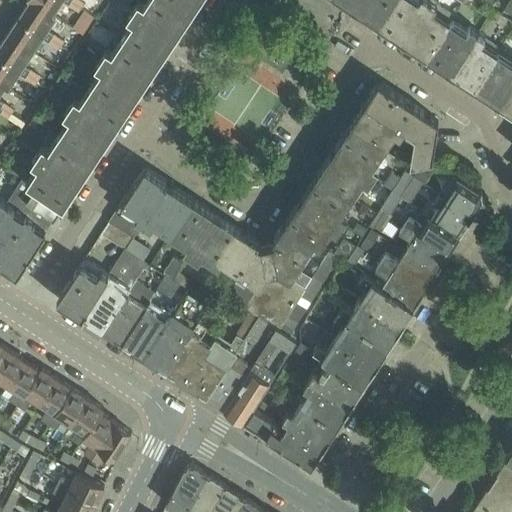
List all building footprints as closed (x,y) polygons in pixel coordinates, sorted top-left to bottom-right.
[(52,13),(32,0),(29,0),(19,16),(51,38),(54,33),(46,29),(55,15),(52,13)] [(71,0),(70,0),(32,0),(52,13),(60,0),(62,0),(68,4),(71,0)] [(138,23),(127,39),(158,59),(174,35),(190,12),(172,0),(152,0),(148,7),(138,1),(133,8),(128,16),(138,23)] [(172,0),(190,12),(197,0),(172,0)] [(345,0),(355,7),(379,23),(394,0),(345,0)] [(394,0),(379,23),(403,38),(428,54),(451,19),(434,8),(438,2),(434,0),(394,0)] [(85,8),(76,27),(86,32),(96,13),(85,8)] [(51,38),(19,16),(7,34),(32,50),(41,36),(49,41),(51,38)] [(428,54),(451,70),(475,86),(499,51),(482,40),(486,34),(478,29),(471,25),(467,30),(451,19),(428,54)] [(32,50),(7,34),(0,45),(0,54),(27,73),(30,69),(23,64),(32,50)] [(106,70),(95,87),(126,107),(142,83),(158,59),(127,39),(116,55),(106,49),(101,56),(96,64),(106,70)] [(475,86),(500,102),(511,109),(511,59),(499,51),(475,86)] [(27,73),(0,54),(0,80),(5,84),(8,86),(17,72),(25,77),(27,73)] [(365,101),(349,124),(380,144),(390,128),(400,135),(405,128),(412,133),(427,111),(379,80),(365,101)] [(74,118),(63,135),(94,156),(110,131),(126,107),(95,87),(84,103),(75,97),(70,104),(65,112),(74,118)] [(440,119),(427,111),(412,133),(415,135),(411,162),(434,158),(440,119)] [(333,149),(318,173),(348,193),(359,176),(369,183),(374,175),(378,168),(369,161),(380,144),(349,124),(333,149)] [(31,183),(41,190),(62,204),(78,180),(94,156),(63,135),(52,151),(43,145),(37,153),(33,159),(43,166),(31,183)] [(145,165),(116,209),(124,214),(133,200),(142,207),(136,217),(143,222),(150,227),(157,217),(174,228),(194,197),(170,181),(145,165)] [(483,197),(482,190),(454,171),(441,192),(473,213),(483,197)] [(302,197),(286,221),(316,241),(327,225),(337,231),(342,223),(347,216),(337,210),(348,193),(318,173),(302,197)] [(32,222),(45,230),(62,204),(41,190),(26,212),(34,218),(32,222)] [(441,192),(428,212),(460,233),(473,213),(441,192)] [(0,251),(21,219),(10,212),(14,205),(6,200),(0,195),(0,251)] [(218,214),(194,197),(174,228),(191,239),(184,249),(191,253),(199,258),(205,249),(222,260),(242,230),(218,214)] [(406,222),(449,250),(460,233),(428,212),(424,209),(418,219),(411,214),(406,222)] [(0,261),(17,272),(45,230),(32,222),(34,218),(26,212),(21,219),(0,251),(0,261)] [(109,220),(102,231),(126,247),(134,236),(109,220)] [(275,243),(274,243),(280,272),(291,279),(316,241),(286,221),(274,238),(277,240),(275,243)] [(408,233),(401,245),(437,269),(449,250),(406,222),(401,229),(408,233)] [(260,242),(242,230),(222,260),(259,285),(267,273),(262,245),(258,243),(260,242)] [(262,245),(267,273),(259,285),(245,305),(251,309),(259,314),(276,325),(280,328),(306,288),(291,279),(280,272),(274,243),(262,245)] [(425,287),(437,269),(401,245),(393,256),(386,252),(381,259),(425,287)] [(384,271),(377,280),(414,304),(425,287),(381,259),(377,266),(384,271)] [(57,299),(82,314),(109,273),(102,268),(95,279),(78,268),(57,299)] [(109,271),(109,273),(82,314),(123,340),(143,309),(123,296),(131,285),(109,271)] [(179,295),(186,281),(168,271),(160,285),(179,295)] [(402,324),(414,304),(377,280),(365,272),(360,280),(368,286),(361,297),(402,324)] [(167,369),(199,319),(210,302),(188,288),(172,313),(145,355),(167,369)] [(389,343),(402,324),(361,297),(353,309),(339,300),(334,308),(389,343)] [(150,299),(143,309),(123,340),(145,355),(172,313),(150,299)] [(335,336),(376,363),(389,343),(334,308),(329,315),(343,324),(335,336)] [(212,344),(207,351),(187,382),(208,395),(259,314),(251,309),(229,345),(216,336),(212,344)] [(276,325),(259,314),(208,395),(225,406),(276,325)] [(187,382),(207,351),(212,344),(199,336),(200,334),(203,334),(208,325),(199,319),(167,369),(187,382)] [(297,338),(276,325),(225,406),(245,419),(297,338)] [(328,358),(364,382),(376,363),(335,336),(328,348),(319,342),(314,349),(328,358)] [(0,363),(10,348),(0,341),(0,363)] [(25,358),(10,348),(0,363),(0,380),(0,379),(8,385),(25,358)] [(10,399),(18,404),(41,368),(25,358),(8,385),(16,390),(10,399)] [(315,367),(309,375),(351,402),(364,382),(328,358),(320,370),(315,367)] [(41,402),(58,376),(42,366),(41,368),(18,404),(25,409),(33,397),(41,402)] [(302,399),(338,422),(351,402),(309,375),(304,383),(309,387),(302,399)] [(73,386),(58,376),(41,402),(48,407),(42,417),(50,422),(73,386)] [(71,422),(88,396),(73,386),(50,422),(57,427),(63,417),(71,422)] [(104,406),(88,396),(71,422),(80,428),(73,438),(80,443),(84,437),(101,411),(104,406)] [(283,415),(289,418),(325,442),(338,422),(302,399),(294,410),(289,406),(283,415)] [(325,442),(289,418),(281,430),(273,425),(277,419),(259,408),(250,422),(312,462),(325,442)] [(93,457),(116,420),(101,411),(84,437),(92,442),(86,452),(93,457)] [(132,431),(116,420),(93,457),(100,462),(107,452),(115,457),(132,431)] [(511,462),(506,458),(493,477),(511,489),(511,462)] [(185,511),(207,471),(196,464),(195,463),(194,463),(192,463),(191,463),(190,463),(189,464),(188,465),(187,466),(186,467),(173,492),(162,511),(185,511)] [(62,475),(58,483),(96,502),(105,485),(77,471),(73,480),(62,475)] [(208,511),(225,482),(207,471),(185,511),(208,511)] [(480,497),(505,511),(511,511),(511,489),(493,477),(480,497)] [(232,511),(243,493),(225,482),(208,511),(232,511)] [(60,505),(75,511),(91,511),(96,502),(58,483),(54,491),(65,496),(60,505)] [(256,511),(261,504),(243,493),(232,511),(256,511)] [(470,511),(497,511),(478,500),(470,511)]
